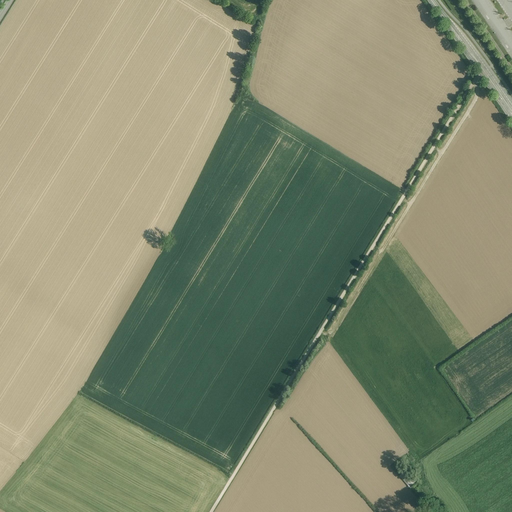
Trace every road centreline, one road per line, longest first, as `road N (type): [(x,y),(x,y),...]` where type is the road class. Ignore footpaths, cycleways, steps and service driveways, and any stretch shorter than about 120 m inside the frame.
road 1 (track): [(483,69),(211,511)]
road 2 (secondary): [(511,109),(431,0)]
